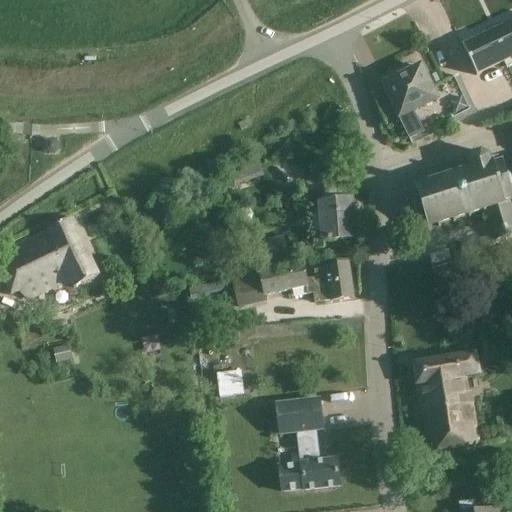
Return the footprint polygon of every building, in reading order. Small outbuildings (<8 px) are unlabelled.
[(511,22),(463,46),(478,76),(509,61),(511,65),(511,64),(511,22)] [(384,85),(399,118),(436,100),(421,67),(384,85)] [(486,211),(495,240),(511,234),(511,208),(511,209),(508,200),(511,199),(511,196),(502,163),(493,165),(492,162),(491,163),(489,157),(481,152),(473,155),(468,163),(470,170),(425,184),(427,189),(417,192),(429,229),(486,211)] [(236,175),(239,187),(263,180),(259,168),(236,175)] [(311,216),(314,249),(323,249),(322,241),(355,239),(352,200),(320,202),(321,215),(311,216)] [(69,281),(72,289),(98,276),(72,220),(39,236),(61,285),(69,281)] [(28,300),(61,285),(39,236),(5,251),(28,300)] [(232,279),(238,309),(267,302),(266,297),(306,288),(307,295),(313,295),(314,303),(331,301),(331,302),(354,298),(348,264),(326,268),(326,270),(314,271),(315,279),(306,280),(302,263),(232,279)] [(475,354),(413,364),(425,437),(454,432),(457,448),(479,445),(467,377),(479,375),(475,354)] [(241,369),(216,372),(218,397),(243,394),(241,369)] [(279,468),(282,493),(304,490),(304,491),(339,487),(336,461),(319,463),(315,432),(323,431),(319,400),(277,405),(280,436),(299,433),(302,464),(301,465),(279,468)] [(498,511),(497,508),(476,511),(474,501),(461,504),(461,511),(498,511)]
